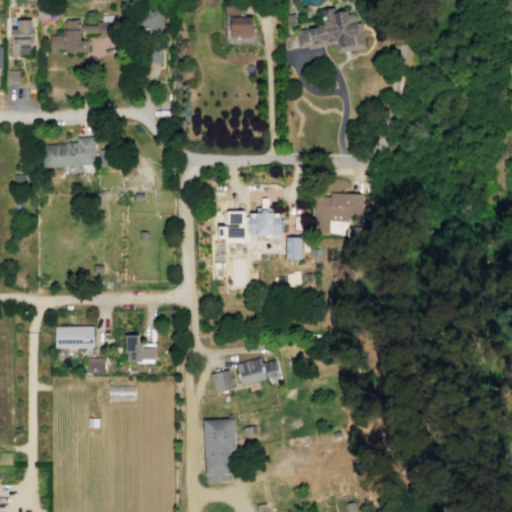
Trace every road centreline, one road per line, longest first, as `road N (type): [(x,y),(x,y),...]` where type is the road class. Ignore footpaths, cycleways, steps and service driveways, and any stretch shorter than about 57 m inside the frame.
road 1 (residential): [(411,26),(385,127),(360,160),(192,157),(125,112),(0,115)]
road 2 (residential): [(192,157),(183,289),(168,297),(44,299),(35,315),(29,477),(19,500)]
